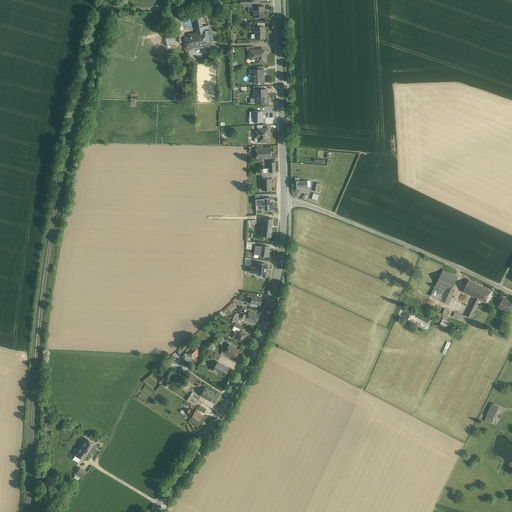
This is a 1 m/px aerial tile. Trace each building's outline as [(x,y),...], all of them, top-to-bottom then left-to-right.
[(254,17),(265,17),(265,5),(253,6),(254,17)] [(181,11),(170,13),(171,19),(182,17),(181,11)] [(189,50),(209,46),(206,31),(210,31),(209,25),(205,26),(203,17),(195,19),(198,32),(186,35),(189,50)] [(266,39),(266,26),(256,26),(256,39),(266,39)] [(258,65),(268,64),(268,49),(250,49),(250,60),(258,60),(258,65)] [(255,84),(265,83),(265,69),(250,70),(250,78),(255,78),(255,84)] [(251,105),(270,105),(270,89),(264,89),(264,86),(255,87),(255,99),(251,99),(251,105)] [(265,121),(265,112),(253,113),(253,121),(265,121)] [(256,143),(270,143),(270,130),(264,130),(264,126),(258,126),(258,130),(256,130),(256,143)] [(272,158),(272,148),(257,148),(257,159),(272,158)] [(276,172),(276,162),(270,162),(270,170),(265,170),(265,172),(276,172)] [(263,190),(273,190),(272,177),(263,178),(263,190)] [(311,187),(311,179),(300,180),(300,177),(294,177),(294,180),(291,180),(292,189),(301,189),(301,187),(311,187)] [(321,193),(324,184),(316,182),(314,191),(321,193)] [(317,203),(320,194),(314,193),(312,199),(308,197),(308,195),(304,194),(303,199),(317,203)] [(274,199),(262,199),(262,210),(274,210),(274,199)] [(273,237),(275,219),(263,219),(262,235),(273,237)] [(270,257),(271,247),(257,246),(256,256),(270,257)] [(268,276),(269,265),(257,264),(257,267),(253,267),(252,273),(262,274),(262,275),(268,276)] [(457,277),(443,270),(437,283),(451,290),(452,289),(457,277)] [(484,288),(469,280),(463,292),(475,297),(466,316),(468,317),(470,318),(480,300),(478,299),(484,288)] [(451,290),(437,283),(434,289),(444,294),(441,301),(448,304),(455,291),(452,289),(451,290)] [(491,291),(484,288),(478,299),(480,300),(485,303),(491,291)] [(444,294),(434,289),(431,296),(441,301),(444,294)] [(262,306),(264,299),(257,298),(258,294),(249,293),(247,306),(259,308),(260,306),(262,306)] [(236,297),(233,301),(240,306),(243,302),(236,297)] [(511,303),(511,302),(503,298),(499,306),(504,309),(504,310),(508,312),(511,303)] [(231,303),(227,308),(232,312),(236,307),(231,303)] [(241,318),(256,323),(259,315),(244,310),(241,318)] [(466,322),(468,317),(455,312),(453,317),(466,322)] [(440,325),(452,331),(455,326),(449,324),(450,321),(444,318),(440,325)] [(235,338),(245,344),(250,335),(240,329),(235,338)] [(224,352),(238,360),(243,351),(229,344),(224,352)] [(201,351),(195,345),(183,357),(189,363),(201,351)] [(214,351),(211,357),(219,360),(221,354),(214,351)] [(219,362),(214,370),(227,378),(232,369),(219,362)] [(217,393),(206,387),(201,395),(212,401),(217,393)] [(197,391),(196,393),(193,392),(189,400),(196,404),(201,397),(199,396),(201,393),(197,391)] [(493,424),(501,407),(492,403),(484,419),(493,424)] [(192,419),(191,421),(199,426),(205,415),(197,411),(196,412),(190,409),(186,416),(192,419)] [(86,438),(75,455),(84,461),(95,444),(86,438)] [(87,472),(80,468),(75,475),(83,480),(87,472)]
